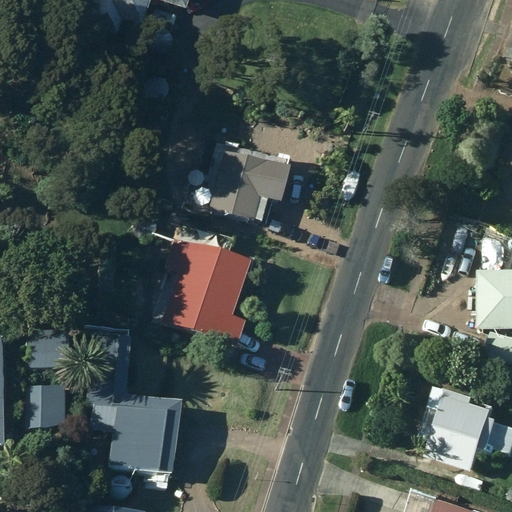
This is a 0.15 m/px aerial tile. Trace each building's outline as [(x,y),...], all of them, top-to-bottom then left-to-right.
[(148,18),(184,30),(194,0),(97,0),(85,36),(117,47),(120,36),(141,43),(148,18)] [(210,71),(194,65),(187,87),(203,93),(210,71)] [(190,162),(193,165),(196,166),(200,167),(204,166),(207,164),(210,161),(211,158),(212,154),(210,150),(208,147),(205,145),(201,144),(197,144),(194,145),(191,148),(189,151),(188,154),(188,158),(190,162)] [(290,185),(223,165),(206,222),(251,235),(251,233),(261,236),(267,216),(280,220),(290,185)] [(135,236),(138,238),(142,240),(145,241),(149,240),(153,238),(155,235),(157,231),(157,228),(156,224),(153,221),(150,218),(147,217),(143,218),(139,219),(136,221),(134,225),(133,228),(134,232),(135,236)] [(162,333),(236,359),(244,336),(231,331),(249,281),(173,254),(164,280),(178,286),(162,333)] [(475,327),(511,325),(511,267),(473,268),(475,327)] [(122,392),(128,332),(115,331),(115,325),(87,323),(82,385),(90,386),(87,424),(110,426),(107,465),(170,471),(175,396),(122,392)] [(511,336),(489,328),(481,353),(511,363),(511,336)] [(26,378),(67,380),(68,356),(27,354),(26,378)] [(489,417),(492,410),(467,403),(470,395),(432,383),(415,436),(427,439),(422,454),(469,469),(477,446),(492,451),(493,448),(509,452),(511,440),(511,427),(492,421),(493,417),(489,417)] [(61,437),(62,403),(26,402),(25,436),(61,437)] [(109,497),(112,499),(115,501),(119,502),(123,501),(126,499),(129,496),(130,492),(131,489),(129,485),(127,482),(124,479),(120,478),(116,479),(113,480),(110,482),(108,486),(107,489),(107,493),(109,497)]
